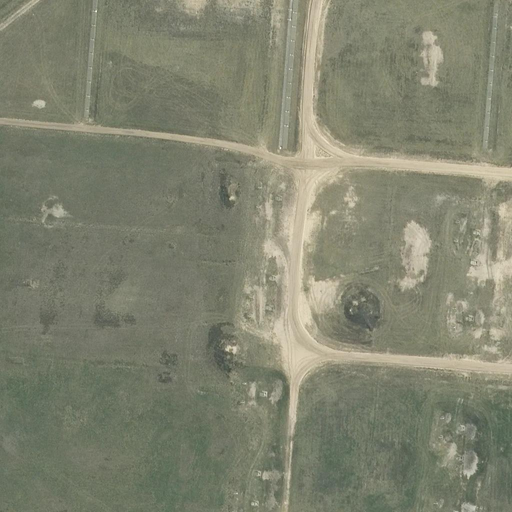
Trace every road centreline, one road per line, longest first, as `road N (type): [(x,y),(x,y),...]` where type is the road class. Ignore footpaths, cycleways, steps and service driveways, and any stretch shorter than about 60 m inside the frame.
road 1 (track): [(317,0),(290,322),(309,350),(326,354),(511,369)]
road 2 (track): [(0,120),(236,147),(306,164),(375,161),(511,173)]
road 3 (track): [(283,511),(290,322)]
